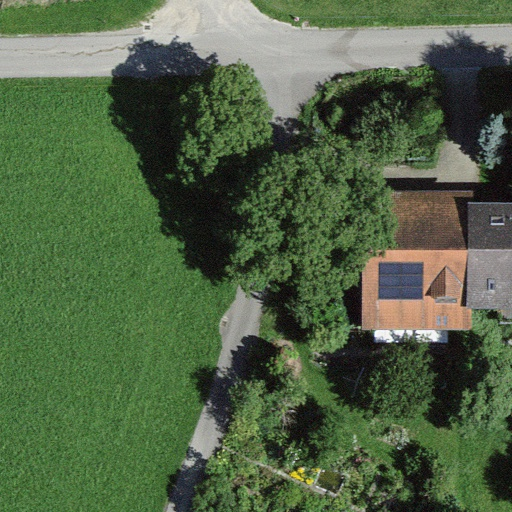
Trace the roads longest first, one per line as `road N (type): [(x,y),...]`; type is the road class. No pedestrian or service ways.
road 1 (unclassified): [(0,58),(511,47)]
road 2 (track): [(295,52),(250,298),(179,511)]
